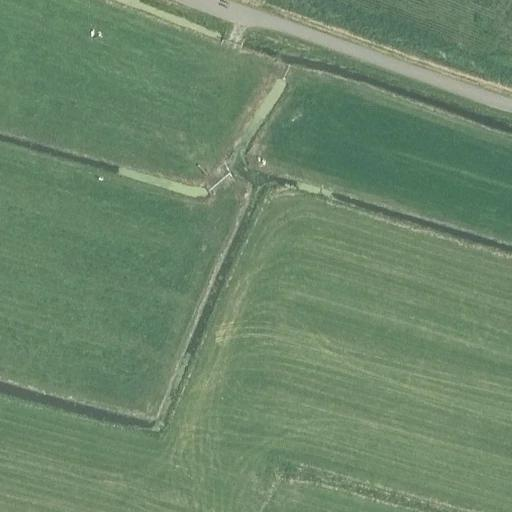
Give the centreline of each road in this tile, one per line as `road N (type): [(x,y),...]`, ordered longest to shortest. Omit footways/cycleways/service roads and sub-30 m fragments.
road 1 (unclassified): [(208,0),(511,104)]
road 2 (track): [(211,227),(221,204),(213,185),(242,11)]
